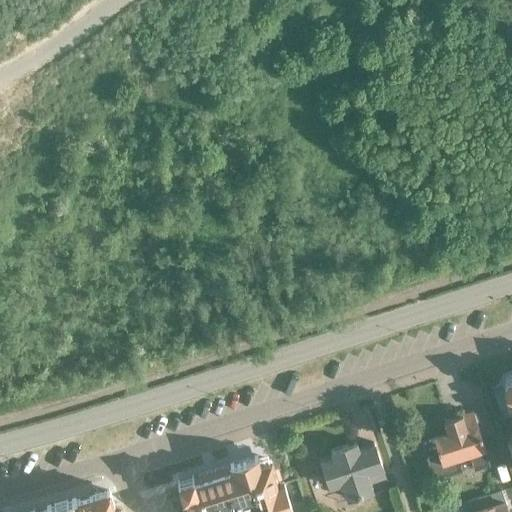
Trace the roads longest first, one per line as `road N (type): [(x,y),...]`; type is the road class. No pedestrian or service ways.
road 1 (tertiary): [(0,444),(511,284)]
road 2 (residential): [(111,462),(511,331)]
